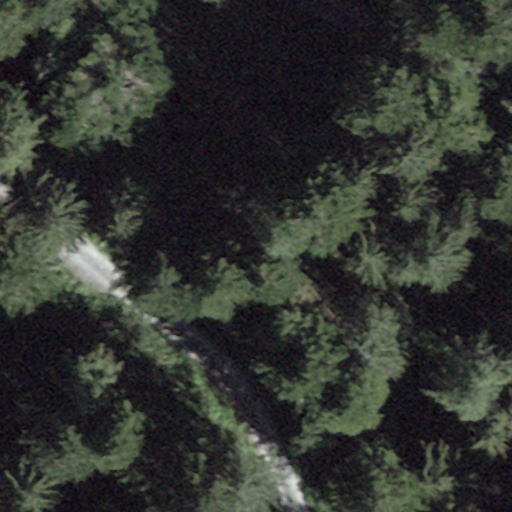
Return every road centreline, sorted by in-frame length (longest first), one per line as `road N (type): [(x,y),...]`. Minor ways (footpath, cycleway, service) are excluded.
road 1 (track): [(0,172),(54,224),(159,295),(280,443),(300,511)]
road 2 (track): [(511,57),(476,59),(317,0)]
